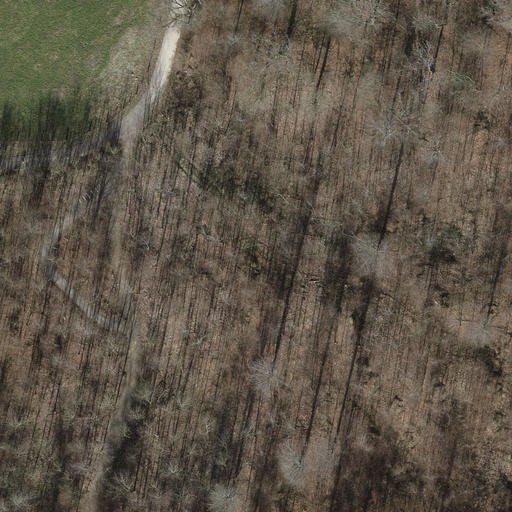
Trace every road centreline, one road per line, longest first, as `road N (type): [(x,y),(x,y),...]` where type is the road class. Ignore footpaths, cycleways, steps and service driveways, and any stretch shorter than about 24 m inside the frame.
road 1 (track): [(175,0),(153,93),(128,127)]
road 2 (track): [(128,127),(46,157),(0,160)]
